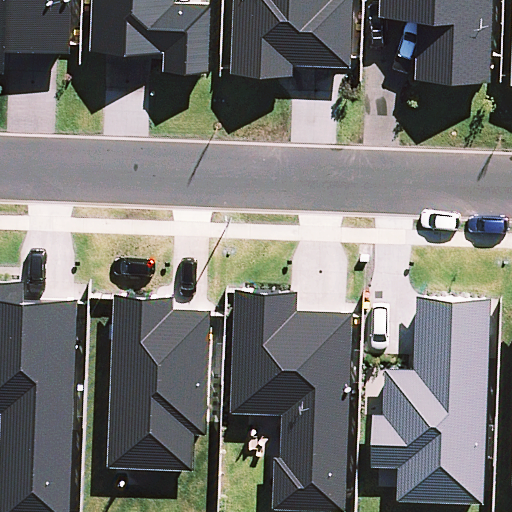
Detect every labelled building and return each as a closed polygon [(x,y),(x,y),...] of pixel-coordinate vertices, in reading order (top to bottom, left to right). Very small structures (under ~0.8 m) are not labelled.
[(69,46),(71,0),(0,0),(0,61),(7,62),(9,42),(69,46)] [(91,0),(88,48),(209,57),(213,0),(91,0)] [(355,0),(233,0),(228,64),(291,70),(292,56),(350,62),(355,0)] [(379,0),(379,11),(418,12),(415,72),(492,75),(494,0),(379,0)] [(25,275),(0,273),(0,405),(3,406),(0,456),(0,511),(71,511),(84,290),(24,287),(25,275)] [(274,502),(348,505),(356,304),(297,301),(297,283),(233,280),(228,405),(278,407),(274,502)] [(119,285),(105,455),(197,463),(211,293),(119,285)] [(412,363),(381,360),(373,458),(399,460),(396,491),(482,498),(498,293),(418,287),(412,363)]
